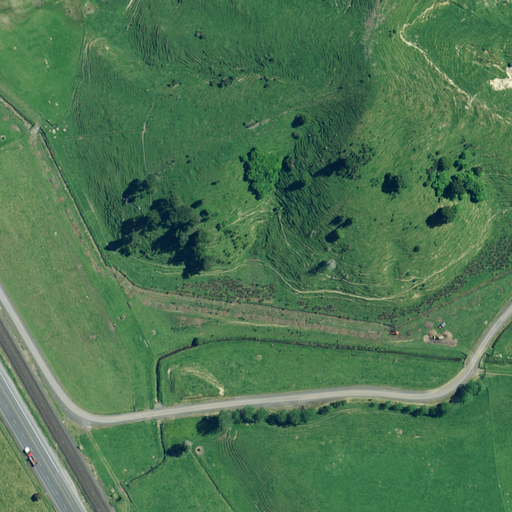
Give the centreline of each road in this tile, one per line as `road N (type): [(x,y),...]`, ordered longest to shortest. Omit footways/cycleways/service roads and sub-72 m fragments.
road 1 (unclassified): [(511,306),(470,368),(441,391),(349,392),(93,418),(58,391),(0,291)]
road 2 (secondary): [(74,511),(0,384)]
